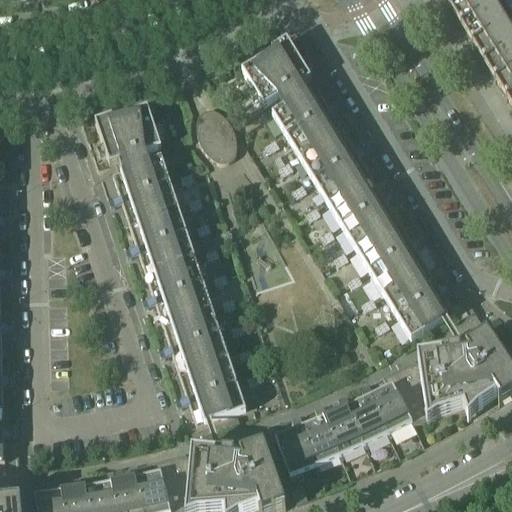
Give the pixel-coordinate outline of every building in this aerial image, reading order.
[(441,0),(449,13),(470,0),(441,0)] [(470,0),(449,13),(460,31),(494,10),(487,0),(470,0)] [(460,31),(472,50),(506,29),(494,10),(460,31)] [(472,50),(483,68),(511,50),(511,39),(506,29),(472,50)] [(264,113),(272,108),(305,88),(311,85),(304,74),(301,75),(298,67),(300,67),(287,45),(271,55),(272,57),(241,77),(253,95),(254,94),(260,101),(257,103),(264,113)] [(511,50),(483,68),(494,86),(511,75),(511,50)] [(511,75),(494,86),(506,105),(511,101),(511,75)] [(305,88),(272,108),(277,117),(272,120),(412,347),(455,320),(316,93),(310,96),(305,88)] [(109,172),(115,170),(152,157),(161,154),(157,143),(154,143),(153,134),(155,134),(148,113),(113,125),(112,122),(95,128),(103,152),(104,151),(108,158),(105,160),(109,172)] [(196,135),(196,138),(197,141),(198,144),(199,147),(200,150),(201,153),(203,156),(205,158),(207,161),(209,163),(213,166),(216,167),(218,168),(220,169),(221,169),(223,169),(226,169),(228,168),(230,167),(232,165),(233,163),(234,162),(235,159),(236,155),(236,153),(236,150),(236,147),(236,144),(235,141),(234,138),(233,135),(231,132),(229,129),(228,127),(226,124),(223,122),(221,120),(218,118),(216,118),(215,117),(211,116),(210,116),(207,116),(204,117),(202,118),(200,120),(199,122),(198,123),(198,125),(197,126),(197,128),(196,130),(196,132),(196,135)] [(274,146),(264,152),(268,159),(278,153),(274,146)] [(152,157),(115,170),(118,179),(112,181),(197,434),(245,418),(161,165),(156,167),(152,157)] [(288,168),(278,175),(282,182),(292,175),(288,168)] [(180,183),(182,191),(193,187),(191,179),(180,183)] [(292,197),(296,204),(306,198),(302,191),(292,197)] [(199,204),(188,208),(190,216),(202,212),(199,204)] [(306,220),(310,227),(320,220),(316,214),(306,220)] [(196,233),(199,241),(210,237),(208,229),(196,233)] [(330,236),(319,243),(324,249),(334,243),(330,236)] [(219,262),(216,255),(205,258),(207,266),(219,262)] [(333,265),(337,272),(348,266),(344,259),(333,265)] [(213,284),(216,291),(227,288),(224,280),(213,284)] [(357,281),(347,288),(351,294),(362,288),(357,281)] [(371,304),(361,310),(365,317),(375,311),(371,304)] [(233,305),(221,309),(224,316),(235,312),(233,305)] [(375,333),(379,340),(389,333),(385,326),(375,333)] [(230,334),(232,341),(244,338),(241,330),(230,334)] [(382,382),(388,393),(392,391),(410,426),(412,430),(463,413),(467,424),(468,425),(478,414),(497,402),(501,408),(498,410),(499,411),(511,402),(511,380),(497,357),(496,348),(495,348),(496,353),(494,353),(486,342),(465,356),(468,359),(460,361),(459,357),(448,358),(449,363),(442,364),(441,359),(417,362),(418,367),(412,368),(411,367),(382,382)] [(238,359),(239,363),(241,366),(252,363),(250,355),(238,359)] [(258,380),(247,384),(249,391),(260,388),(258,380)] [(360,394),(365,405),(369,403),(387,438),(389,443),(392,441),(390,437),(410,426),(392,391),(388,393),(373,401),(368,390),(360,394)] [(337,404),(342,416),(346,414),(363,449),(365,454),(368,453),(366,448),(387,438),(369,403),(365,405),(350,412),(345,400),(337,404)] [(314,414),(319,425),(323,424),(339,460),(341,465),(344,463),(342,459),(363,449),(346,414),(342,416),(327,422),(322,411),(314,414)] [(291,424),(295,435),(300,434),(314,470),(316,475),(319,474),(317,469),(339,460),(323,424),(319,425),(304,432),(299,421),(291,424)] [(300,434),(295,435),(280,441),(276,430),(267,433),(272,445),(275,444),(291,485),(295,483),(293,478),(314,470),(300,434)] [(153,468),(156,480),(160,479),(168,511),(284,511),(270,470),(271,466),(268,466),(264,453),(240,462),(241,466),(233,466),(234,461),(223,460),(222,465),(215,464),(216,459),(191,457),(191,462),(185,461),(185,460),(153,468)] [(128,473),(131,485),(135,484),(141,511),(168,511),(160,479),(156,480),(140,483),(137,471),(128,473)] [(104,478),(106,490),(110,489),(114,511),(141,511),(135,484),(131,485),(115,488),(112,476),(104,478)] [(79,482),(81,495),(85,494),(88,511),(114,511),(110,489),(106,490),(90,493),(88,481),(79,482)] [(54,486),(56,498),(60,498),(62,511),(88,511),(85,494),(81,495),(65,497),(63,485),(54,486)] [(62,511),(60,498),(56,498),(39,500),(38,488),(29,489),(31,502),(34,501),(35,511),(62,511)]
